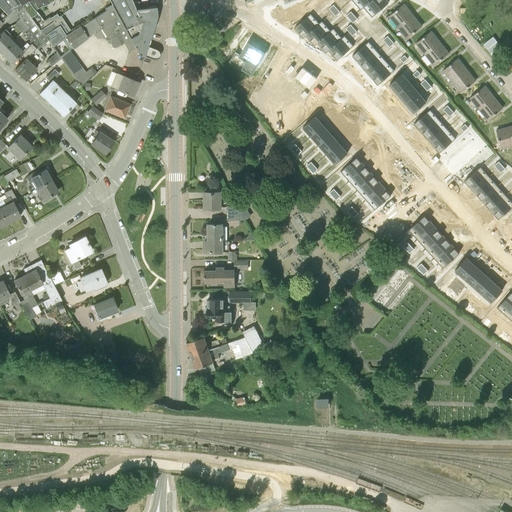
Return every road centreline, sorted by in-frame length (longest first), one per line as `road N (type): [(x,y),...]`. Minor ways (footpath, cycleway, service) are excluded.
road 1 (residential): [(511,263),(358,94),(253,19)]
road 2 (tertiary): [(176,328),(174,89)]
road 3 (tertiary): [(158,511),(175,408),(176,328)]
road 4 (residential): [(176,328),(158,324),(147,308),(103,189)]
road 5 (residential): [(103,189),(87,160),(0,73)]
road 6 (residential): [(103,189),(155,93),(174,89)]
road 7 (residential): [(0,251),(103,189)]
